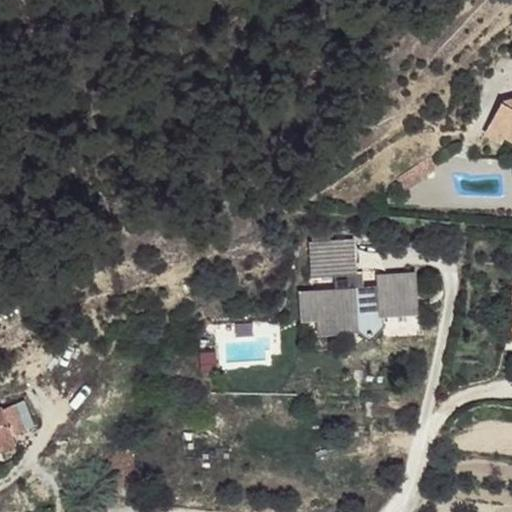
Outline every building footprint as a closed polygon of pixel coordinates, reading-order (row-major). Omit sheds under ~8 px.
[(511,99),(508,100),(495,121),(510,130),(507,133),(511,136),(511,99)] [(495,121),(490,129),(504,139),(507,133),(510,130),(495,121)] [(480,148),(470,154),(476,164),(486,157),(480,148)] [(470,154),(452,165),(456,175),(476,164),(470,154)] [(347,268),(348,237),(308,234),(306,267),(311,268),(327,268),(347,268)] [(411,318),(413,278),(377,277),(376,292),(360,292),(360,268),(347,268),(327,268),(326,289),(303,290),(292,290),(292,311),(305,312),(305,325),(343,327),(352,335),(366,335),(375,329),(375,318),(411,318)] [(326,289),(327,268),(311,268),(303,283),(303,290),(326,289)] [(413,278),(413,269),(360,268),(360,292),(376,292),(377,277),(413,278)]
